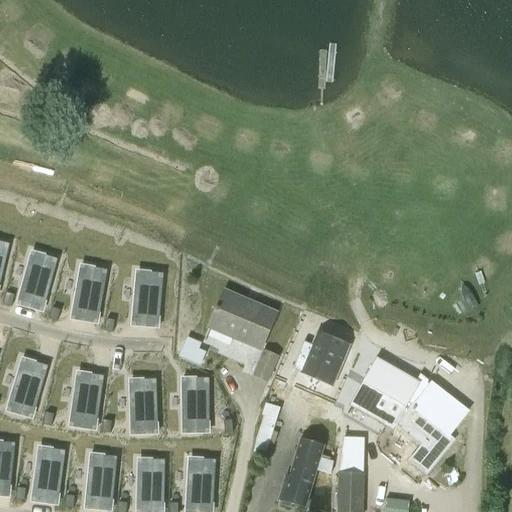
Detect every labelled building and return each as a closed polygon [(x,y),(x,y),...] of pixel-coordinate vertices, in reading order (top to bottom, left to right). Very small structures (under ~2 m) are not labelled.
[(8,0),(0,7),(0,23),(6,31),(22,16),(8,0)] [(43,56),(57,35),(37,22),(23,42),(43,56)] [(77,77),(89,51),(67,40),(55,67),(77,77)] [(97,68),(91,88),(110,94),(116,74),(97,68)] [(393,77),(370,88),(380,108),(403,97),(393,77)] [(130,86),(122,105),(143,114),(150,95),(130,86)] [(165,101),(157,121),(179,131),(188,111),(165,101)] [(217,145),(224,124),(203,116),(196,137),(217,145)] [(254,154),(262,125),(240,119),(232,148),(254,154)] [(0,150),(0,157),(18,160),(21,140),(2,137),(0,150)] [(311,150),(305,171),(327,176),(332,155),(311,150)] [(345,182),(366,185),(369,167),(348,163),(345,182)] [(112,193),(117,174),(97,168),(91,188),(112,193)] [(390,188),(407,192),(411,173),(394,169),(390,188)] [(208,178),(202,199),(221,205),(228,184),(208,178)] [(504,187),(480,187),(481,211),(505,210),(504,187)] [(184,223),(191,204),(174,197),(167,217),(184,223)] [(0,212),(3,238),(22,236),(18,200),(0,201),(0,212)] [(252,200),(244,217),(263,226),(271,208),(252,200)] [(304,240),(313,223),(295,215),(287,233),(304,240)] [(330,238),(325,261),(344,265),(349,241),(330,238)] [(0,285),(10,244),(0,241),(0,285)] [(275,272),(282,254),(266,247),(258,264),(275,272)] [(28,264),(17,305),(31,309),(34,298),(46,301),(58,259),(46,256),(43,268),(28,264)] [(396,290),(401,269),(383,264),(378,286),(396,290)] [(78,278),(71,320),(85,322),(87,311),(100,313),(108,270),(95,268),(93,280),(78,278)] [(136,283),(132,326),(146,327),(147,316),(160,317),(164,274),(152,272),(151,285),(136,283)] [(472,285),(449,292),(457,316),(479,309),(472,285)] [(432,304),(435,294),(414,289),(411,300),(432,304)] [(275,313),(225,292),(209,328),(260,350),(275,313)] [(3,305),(11,307),(14,295),(6,293),(3,305)] [(60,310),(52,308),(49,319),(57,322),(60,310)] [(107,319),(104,331),(112,332),(115,320),(107,319)] [(135,344),(170,345),(170,331),(135,330),(135,344)] [(301,373),(331,386),(348,347),(318,334),(313,346),(303,342),(292,369),(301,373)] [(267,382),(278,356),(264,351),(253,376),(267,382)] [(431,385),(420,376),(417,381),(376,359),(363,382),(362,381),(349,402),(372,415),(392,429),(394,425),(421,446),(409,462),(426,475),(453,440),(448,436),(467,412),(432,385),(431,385)] [(19,370),(7,412),(21,416),(24,404),(36,408),(48,366),(36,363),(33,375),(19,370)] [(184,389),(196,387),(192,365),(180,368),(184,389)] [(75,384),(69,427),(83,429),(85,417),(98,419),(104,376),(92,374),(90,386),(75,384)] [(198,391),(183,391),(183,433),(197,433),(197,422),(210,422),(210,378),(198,378),(198,391)] [(145,392),(130,392),(131,435),(146,435),(145,423),(158,423),(157,379),(144,379),(145,392)] [(263,416),(255,440),(268,445),(277,419),(280,409),(265,404),(261,416),(263,416)] [(53,415),(46,413),(43,425),(51,427),(53,415)] [(224,433),(232,432),(231,420),(223,421),(224,433)] [(102,433),(110,434),(112,422),(104,421),(102,433)] [(306,511),(324,447),(299,440),(280,503),(306,511)] [(0,454),(0,485),(11,487),(15,444),(3,442),(2,455),(0,454)] [(37,460),(31,502),(45,504),(47,493),(59,494),(65,451),(53,449),(51,462),(37,460)] [(89,467),(85,510),(99,511),(100,499),(113,501),(118,457),(105,456),(104,468),(89,467)] [(188,471),(185,511),(200,511),(201,503),(214,503),(216,460),(203,459),(203,472),(188,471)] [(137,472),(136,511),(150,511),(151,503),(164,504),(165,460),(153,460),(153,472),(137,472)] [(362,511),(364,474),(338,473),(336,511),(362,511)] [(24,501),(25,489),(17,488),(16,500),(24,501)] [(73,509),(74,497),(66,496),(65,508),(73,509)] [(119,503),(117,511),(125,511),(127,503),(119,503)] [(170,503),(170,511),(178,511),(178,504),(170,503)]
